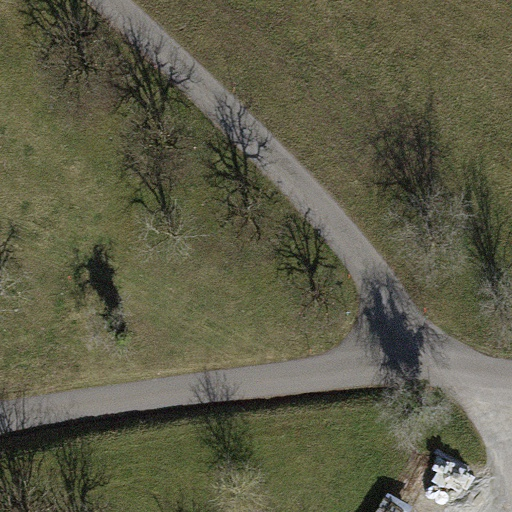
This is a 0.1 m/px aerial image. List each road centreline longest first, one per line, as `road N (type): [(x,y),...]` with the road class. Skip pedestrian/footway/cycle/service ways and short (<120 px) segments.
road 1 (residential): [(426,373),(323,201),(109,0)]
road 2 (unclassified): [(426,373),(330,373),(0,413)]
